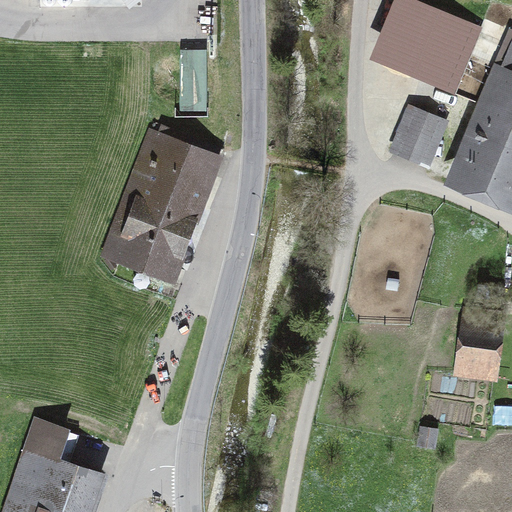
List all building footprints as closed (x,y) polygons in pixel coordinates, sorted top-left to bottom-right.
[(483,28),(415,0),(394,0),(370,59),(455,94),(483,28)] [(511,30),(510,29),(443,185),(511,214),(511,30)] [(209,48),(182,48),(181,113),(208,113),(209,48)] [(409,105),(389,152),(428,168),(448,121),(409,105)] [(155,116),(106,242),(169,267),(216,140),(155,116)] [(469,353),(461,352),(459,371),(494,376),(503,310),(467,306),(463,332),(471,333),(469,353)] [(87,511),(101,471),(59,457),(68,428),(36,417),(4,511),(87,511)]
